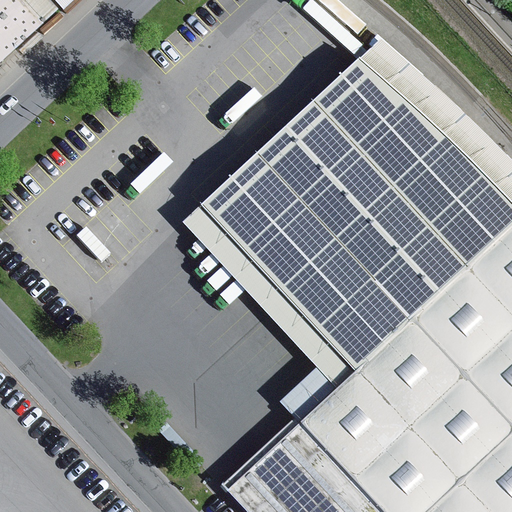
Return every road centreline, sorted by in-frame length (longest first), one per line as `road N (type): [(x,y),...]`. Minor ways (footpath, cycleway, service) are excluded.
road 1 (residential): [(0,334),(163,511)]
road 2 (residential): [(0,127),(133,0)]
